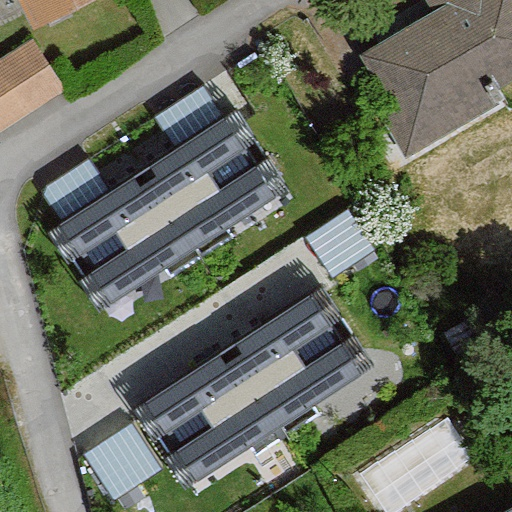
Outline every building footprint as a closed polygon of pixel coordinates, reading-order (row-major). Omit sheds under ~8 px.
[(89,0),(30,0),(43,24),(89,0)] [(511,83),(511,0),(434,0),(443,15),(370,57),(396,102),(382,110),(409,157),(504,101),(498,91),(511,83)] [(0,125),(65,82),(34,36),(0,58),(0,125)] [(303,188),(239,94),(37,227),(101,322),(303,188)] [(387,367),(324,270),(304,284),(310,293),(150,398),(143,390),(120,405),(184,503),(387,367)] [(511,511),(511,480),(454,511),(511,511)]
